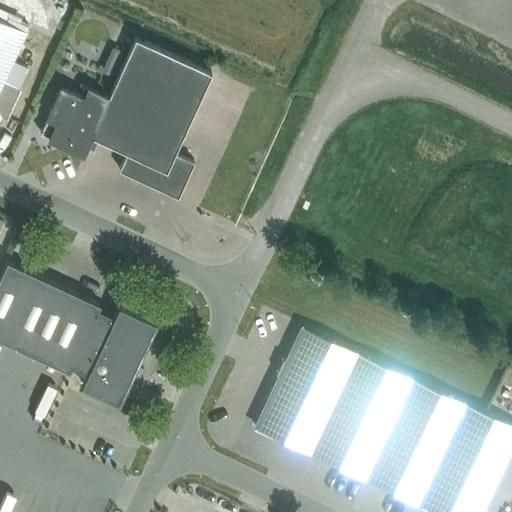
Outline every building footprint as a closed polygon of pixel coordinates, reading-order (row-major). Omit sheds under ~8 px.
[(0,106),(9,111),(19,89),(3,81),(29,25),(19,21),(20,20),(7,13),(4,20),(0,18),(0,106)] [(106,97),(90,134),(127,151),(119,168),(178,195),(195,160),(175,151),(212,71),(136,36),(128,52),(116,77),(108,96),(107,97),(106,97)] [(112,44),(100,70),(116,77),(128,52),(112,44)] [(90,134),(106,97),(107,97),(108,96),(85,85),(80,95),(61,86),(40,132),(68,144),(65,150),(80,157),(90,134)] [(7,259),(0,274),(0,336),(69,368),(71,364),(86,371),(81,383),(118,400),(155,320),(119,302),(113,314),(97,306),(99,302),(7,259)] [(279,372),(255,424),(311,450),(365,476),(420,501),(443,511),(479,511),(511,442),(511,422),(466,401),(412,376),(357,350),(303,325),(299,323),(298,326),(300,326),(286,357),(282,355),(275,370),(279,372)] [(0,511),(2,511),(13,487),(0,481),(0,511)]
